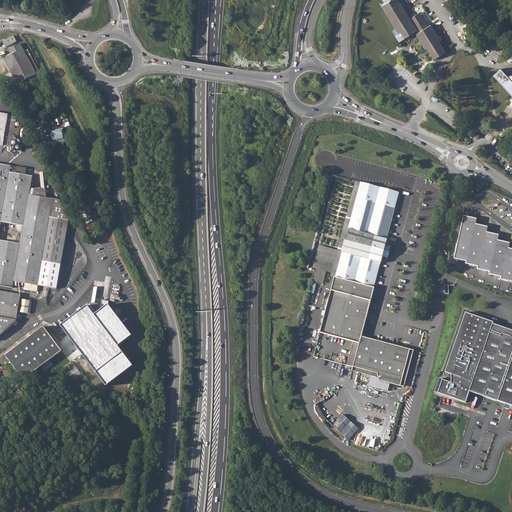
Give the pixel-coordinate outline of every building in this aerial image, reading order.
[(390,0),(381,5),(396,29),(398,27),(405,38),(417,30),(419,32),(416,34),(425,48),(427,48),(434,59),(446,51),(440,41),(442,39),(442,37),(442,36),(441,35),(439,35),(438,35),(431,24),(428,25),(423,16),(413,22),(410,17),(399,0),(390,0)] [(14,35),(3,41),(6,47),(17,41),(14,35)] [(4,58),(17,83),(37,74),(25,52),(20,43),(9,49),(12,55),(4,58)] [(501,68),(495,74),(511,94),(511,69),(510,69),(505,73),(501,68)] [(0,112),(0,144),(11,146),(13,134),(19,135),(20,128),(15,127),(16,121),(9,120),(9,114),(0,112)] [(63,129),(52,131),(53,140),(64,139),(63,129)] [(0,284),(13,287),(14,280),(26,282),(25,286),(32,288),(31,290),(38,291),(39,285),(57,288),(69,220),(54,217),(56,206),(53,206),(53,203),(54,198),(45,196),(33,194),(30,194),(34,175),(16,172),(17,166),(0,162),(0,284)] [(379,380),(400,386),(410,349),(361,336),(374,287),(373,287),(380,262),(382,257),(385,244),(387,239),(386,239),(399,192),(360,182),(320,332),(359,343),(353,367),(377,373),(379,380)] [(463,217),(454,259),(466,261),(466,264),(478,266),(478,269),(490,271),(489,274),(501,277),(501,280),(511,281),(511,248),(509,248),(510,243),(498,240),(499,235),(487,233),(488,227),(476,224),(477,220),(463,217)] [(0,333),(16,319),(20,295),(0,290),(0,333)] [(22,299),(19,312),(29,314),(31,301),(22,299)] [(93,311),(64,330),(111,392),(138,372),(123,352),(137,341),(113,311),(100,320),(93,311)] [(442,380),(438,393),(466,402),(469,391),(511,406),(511,335),(491,328),(493,323),(493,322),(465,312),(445,372),(451,374),(451,382),(442,380)] [(40,367),(61,351),(62,350),(50,335),(44,326),(22,342),(16,347),(17,350),(7,357),(19,373),(34,371),(40,367)] [(53,365),(49,360),(41,366),(45,371),(53,365)] [(74,365),(61,374),(65,379),(71,375),(74,380),(81,374),(74,365)] [(349,440),(360,428),(344,414),(333,425),(349,440)]
